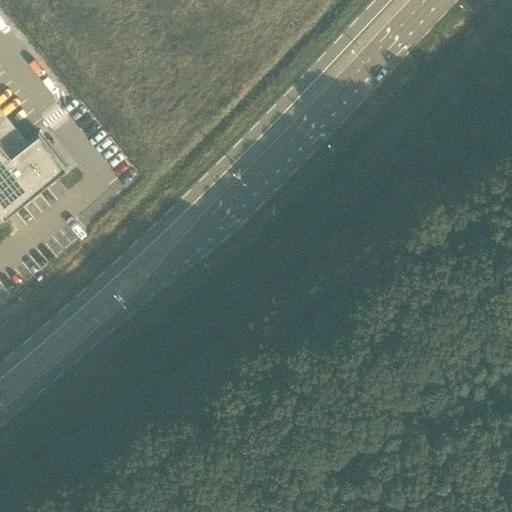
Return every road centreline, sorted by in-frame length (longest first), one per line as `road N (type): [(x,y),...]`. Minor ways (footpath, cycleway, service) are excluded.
road 1 (primary): [(0,422),(142,296),(426,0)]
road 2 (primary): [(384,0),(0,373)]
